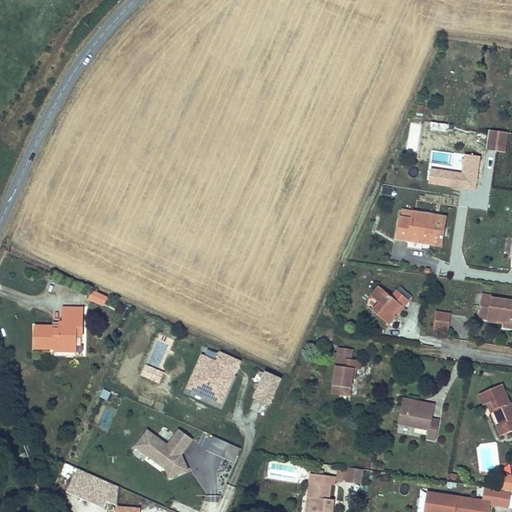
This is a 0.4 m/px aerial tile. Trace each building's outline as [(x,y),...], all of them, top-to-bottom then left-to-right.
[(425,105),(417,104),(416,113),(424,114),(425,105)] [(499,132),(491,131),(489,150),(496,151),(499,132)] [(504,152),(507,133),(499,132),(496,151),(504,152)] [(464,154),(462,171),(430,168),(428,183),(476,189),(478,173),(481,156),(464,154)] [(391,188),(384,186),(382,193),(390,195),(391,188)] [(442,246),(446,218),(413,212),(412,220),(401,218),(397,239),(409,241),(411,234),(431,238),(430,244),(442,246)] [(430,244),(431,238),(411,234),(409,241),(430,244)] [(394,314),(402,306),(404,308),(409,302),(397,291),(392,297),(379,287),(371,296),(380,304),(373,311),(389,325),(397,316),(394,314)] [(99,303),(103,296),(93,291),(89,299),(99,303)] [(511,328),(511,301),(492,298),(492,296),(482,294),(479,318),(488,319),(488,321),(496,322),(497,321),(504,322),(504,323),(503,327),(511,328)] [(104,305),(107,298),(103,296),(99,303),(104,305)] [(397,316),(404,308),(402,306),(394,314),(397,316)] [(76,336),(77,324),(83,324),(83,308),(64,308),(64,323),(61,323),(61,329),(53,329),(53,327),(36,326),(35,348),(54,348),(65,349),(65,346),(76,346),(76,336)] [(449,329),(451,314),(436,312),(434,327),(442,328),(449,329)] [(360,370),(361,361),(351,360),(352,350),(339,347),(332,386),(341,387),(339,395),(349,397),(352,380),(354,369),(356,370),(360,370)] [(225,403),(243,360),(221,350),(218,359),(203,352),(188,387),(203,393),(225,403)] [(163,372),(146,365),(141,377),(158,384),(163,372)] [(272,404),(283,377),(267,371),(256,398),(272,404)] [(511,413),(511,414),(507,404),(510,403),(503,385),(480,394),(484,405),(488,404),(493,402),(496,409),(494,409),(495,412),(500,425),(501,426),(504,424),(508,433),(511,431),(511,413)] [(339,395),(341,387),(332,386),(331,394),(339,395)] [(110,393),(104,390),(100,397),(107,401),(110,393)] [(435,440),(439,421),(432,419),(435,405),(425,403),(424,409),(419,408),(420,402),(404,399),(399,424),(429,430),(427,439),(435,440)] [(508,433),(504,424),(501,426),(500,425),(497,427),(501,436),(508,433)] [(148,429),(136,447),(164,467),(170,480),(190,471),(182,454),(193,439),(180,429),(169,443),(148,429)] [(241,448),(215,436),(209,449),(235,460),(241,448)] [(362,483),(364,470),(348,467),(346,481),(362,483)] [(121,487),(79,468),(72,483),(68,491),(104,506),(107,498),(114,502),(121,487)] [(329,499),(331,485),(334,485),(335,477),(324,475),(324,472),(316,471),(316,474),(311,474),(308,498),(313,498),(311,511),(332,511),(334,500),(329,499)] [(505,491),(507,478),(501,477),(499,490),(505,491)] [(511,493),(493,490),(485,489),(483,501),(491,502),(491,505),(509,508),(511,493)] [(454,511),(457,497),(424,492),(420,511),(454,511)] [(489,511),(491,505),(491,502),(483,501),(457,497),(454,511),(489,511)]
